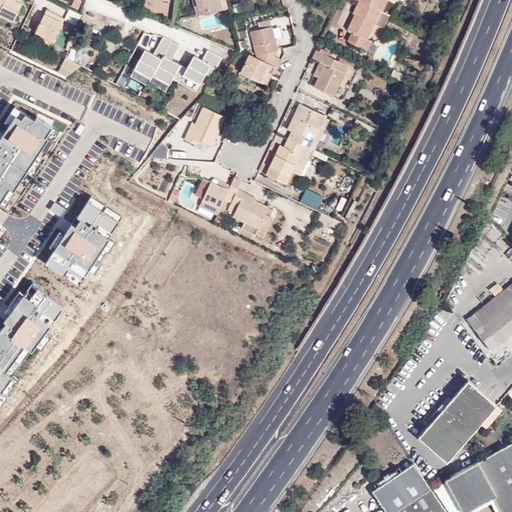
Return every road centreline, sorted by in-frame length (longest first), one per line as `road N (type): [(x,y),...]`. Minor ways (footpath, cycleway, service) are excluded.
road 1 (motorway): [(500,0),(399,212),(207,511)]
road 2 (motorway): [(315,409),(427,223),(511,47)]
road 3 (residential): [(295,0),(306,47),(250,167)]
road 4 (motorway): [(240,511),(315,409)]
road 5 (motorway): [(253,511),(315,409)]
